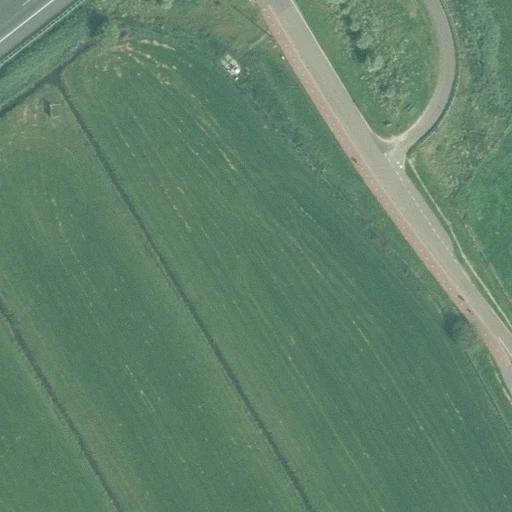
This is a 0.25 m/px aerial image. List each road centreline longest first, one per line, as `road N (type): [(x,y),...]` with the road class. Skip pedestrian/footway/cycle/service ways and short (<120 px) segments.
road 1 (unclassified): [(511,350),(377,163)]
road 2 (unclassified): [(377,163),(411,138),(442,94),(445,34),(430,0)]
road 3 (unclassified): [(377,163),(277,0)]
